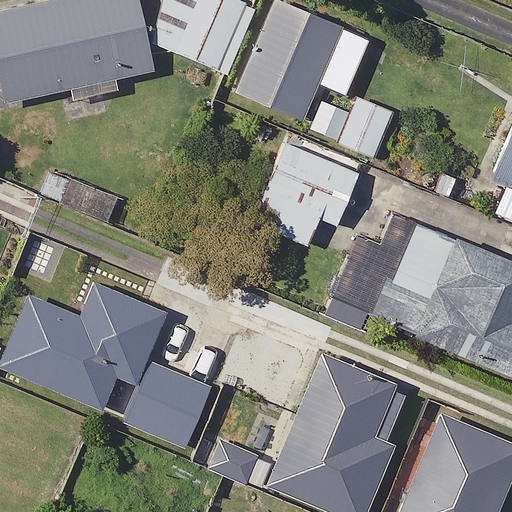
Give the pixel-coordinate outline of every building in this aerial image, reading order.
[(150,71),(134,0),(69,0),(0,16),(0,77),(6,104),(150,71)] [(255,8),(235,0),(164,0),(146,45),(226,78),(255,8)] [(392,116),(357,100),(337,145),(371,161),(392,116)] [(362,176),(289,144),(253,225),(311,250),(323,222),(339,229),(362,176)] [(511,151),(492,209),(511,216),(511,151)] [(511,269),(396,215),(380,249),(355,237),(328,297),(511,381),(511,269)] [(213,391),(118,351),(93,413),(188,452),(213,391)] [(405,393),(323,360),(270,491),(321,511),(370,511),(397,448),(385,443),(405,393)] [(269,464),(222,441),(209,470),(256,492),(269,464)]
